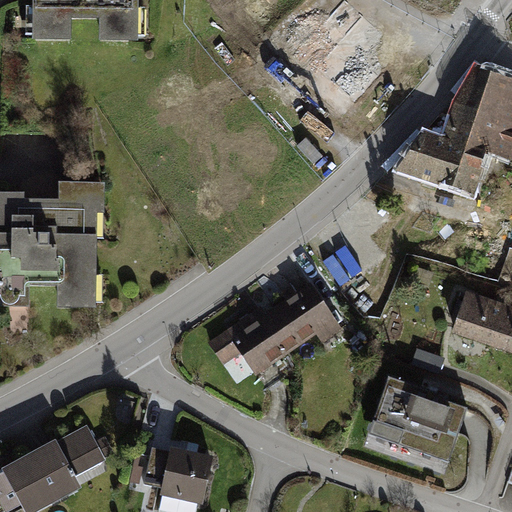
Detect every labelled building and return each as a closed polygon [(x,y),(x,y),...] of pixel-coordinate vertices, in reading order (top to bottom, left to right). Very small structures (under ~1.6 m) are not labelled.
[(27,0),(27,57),(65,58),(65,35),(95,37),(94,58),(133,58),(133,0),(27,0)] [(414,50),(360,0),(345,0),(284,65),(345,123),(414,50)] [(461,105),(449,138),(487,150),(486,152),(511,160),(511,81),(480,71),(461,105)] [(471,194),(486,152),(487,150),(449,138),(448,144),(425,136),(399,169),(471,194)] [(104,227),(104,198),(57,198),(57,214),(23,214),(23,205),(0,205),(0,322),(26,322),(26,301),(56,301),(54,322),(96,323),(96,227),(104,227)] [(312,287),(277,311),(284,321),(272,329),(287,350),(333,319),(312,287)] [(505,308),(467,295),(454,331),(493,344),(505,308)] [(511,310),(505,308),(493,344),(511,350),(511,310)] [(284,321),(277,311),(258,324),(253,316),(228,333),(267,390),(285,377),(273,359),(287,350),(272,329),(284,321)] [(418,349),(412,364),(439,374),(444,359),(418,349)] [(446,397),(389,377),(372,424),(378,426),(376,431),(398,438),(396,444),(449,462),(468,408),(445,401),(446,397)] [(104,460),(86,427),(57,443),(55,439),(4,467),(6,470),(0,473),(0,502),(5,511),(9,511),(21,506),(24,511),(38,511),(83,488),(76,475),(104,460)] [(172,452),(152,448),(144,485),(163,489),(159,509),(170,511),(195,511),(198,501),(202,502),(211,459),(172,451),(172,452)] [(143,469),(134,467),(131,482),(140,484),(143,469)]
